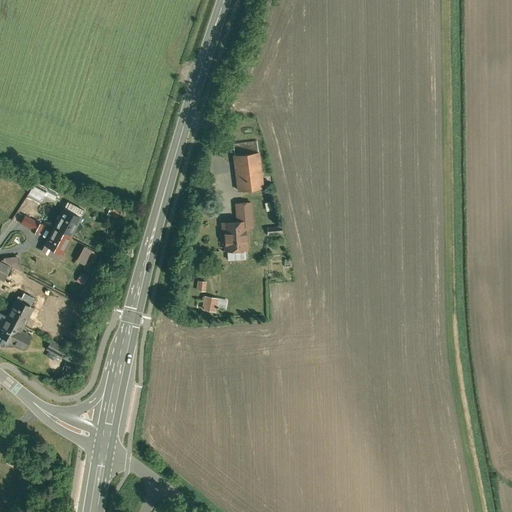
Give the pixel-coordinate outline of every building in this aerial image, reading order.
[(236,149),(234,150),(238,186),(266,182),(262,146),(260,146),(258,134),(235,137),(236,149)] [(40,195),(50,200),(54,192),(30,182),(25,193),(39,199),(40,195)] [(237,214),(222,216),(225,245),(228,245),(229,255),(249,253),(248,243),(250,243),(249,224),(256,223),(254,196),(236,197),(237,214)] [(274,196),(266,197),(267,206),(275,205),(274,196)] [(67,201),(41,249),(59,259),(84,211),(67,201)] [(25,214),(20,223),(32,230),(31,232),(38,235),(44,224),(42,223),(46,215),(32,208),(28,215),(25,214)] [(284,219),(268,220),(268,229),(285,228),(284,219)] [(82,264),(85,257),(93,261),(97,253),(80,245),(72,260),(82,264)] [(74,279),(81,284),(86,276),(79,271),(74,279)] [(207,286),(208,275),(198,275),(197,286),(207,286)] [(217,306),(219,292),(203,289),(201,303),(217,306)] [(0,325),(1,326),(0,327),(0,341),(8,346),(10,342),(24,349),(32,334),(22,329),(34,307),(29,305),(33,297),(23,292),(21,297),(17,295),(6,316),(0,313),(0,325)] [(53,329),(51,329),(44,342),(61,351),(68,338),(62,334),(67,325),(58,320),(53,329)]
